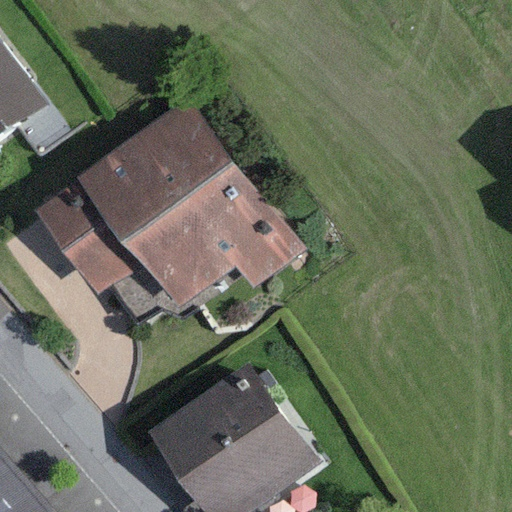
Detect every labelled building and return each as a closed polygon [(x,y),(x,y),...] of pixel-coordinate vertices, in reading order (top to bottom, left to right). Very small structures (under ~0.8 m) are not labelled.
[(0,0),(0,30),(15,20),(0,0)] [(15,20),(0,30),(0,155),(75,98),(15,20)] [(324,258),(203,107),(72,210),(153,312),(195,310),(254,263),(279,294),(324,258)] [(267,511),(336,467),(272,371),(173,437),(208,490),(229,475),(253,511),(267,511)] [(0,511),(14,511),(0,494),(0,511)]
